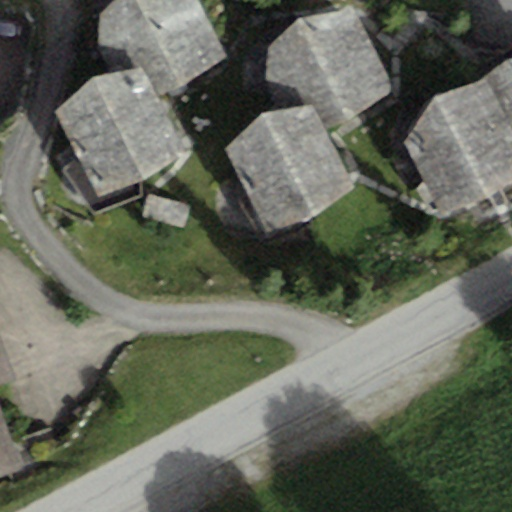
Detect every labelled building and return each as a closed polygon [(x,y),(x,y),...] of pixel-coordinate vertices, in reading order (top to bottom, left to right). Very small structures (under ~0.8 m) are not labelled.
[(115,0),(100,14),(97,45),(104,76),(141,70),(154,99),(226,59),(196,0),(115,0)] [(298,22),(269,49),(266,80),(273,111),(310,105),(323,134),(395,94),(353,10),(298,22)] [(511,60),(507,62),(481,83),(511,141),(511,60)] [(141,70),(104,76),(93,78),(58,113),(96,196),(140,183),(183,155),(154,99),(141,70)] [(511,184),(511,141),(481,83),(436,98),(404,145),(442,219),(511,184)] [(310,105),(273,111),(262,113),(227,148),(265,231),(309,218),(352,190),(323,134),(310,105)] [(0,478),(20,471),(0,416),(0,386),(15,381),(0,338),(0,478)]
